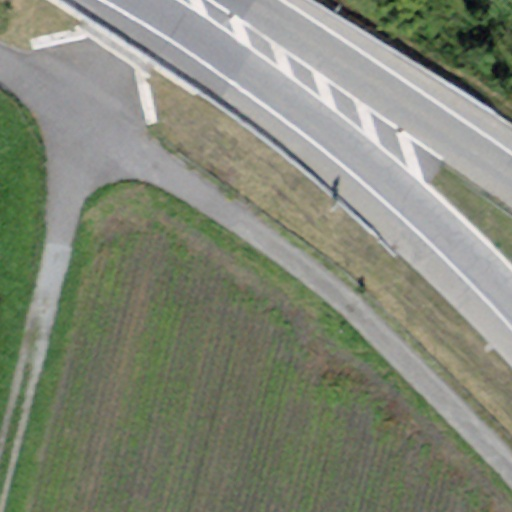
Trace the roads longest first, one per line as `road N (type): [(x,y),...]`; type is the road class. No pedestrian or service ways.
road 1 (unclassified): [(511,470),(345,299),(267,237),(89,120)]
road 2 (trunk): [(137,0),(352,144),(511,297)]
road 3 (track): [(89,120),(0,495)]
road 4 (trunk): [(511,177),(243,0)]
